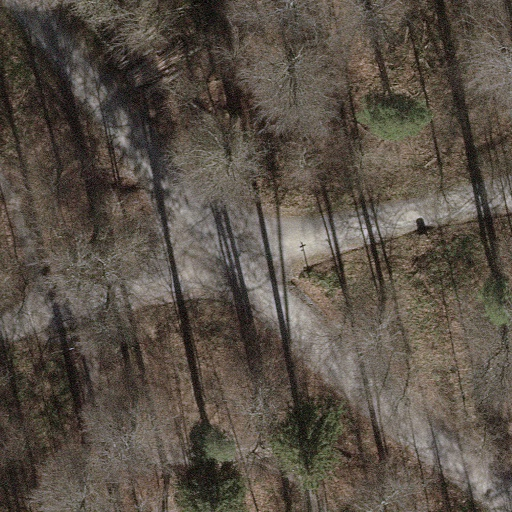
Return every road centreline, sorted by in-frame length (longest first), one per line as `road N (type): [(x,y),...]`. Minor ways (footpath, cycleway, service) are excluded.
road 1 (track): [(511,502),(401,421),(232,257)]
road 2 (track): [(232,257),(19,0)]
road 3 (track): [(511,188),(232,257)]
road 4 (track): [(232,257),(0,322)]
